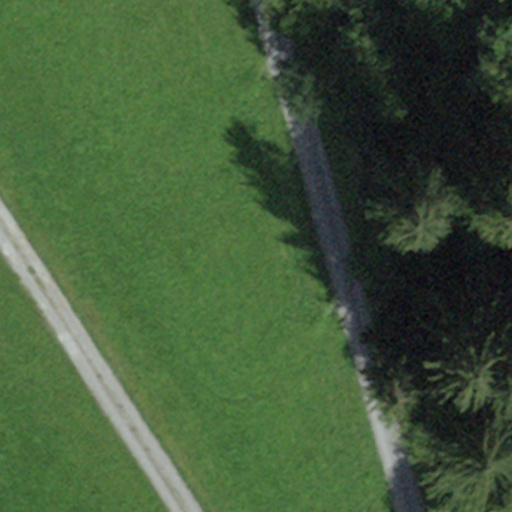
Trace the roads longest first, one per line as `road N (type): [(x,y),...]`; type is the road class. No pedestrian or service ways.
road 1 (track): [(280,0),(428,511)]
road 2 (track): [(0,195),(69,292),(199,511)]
